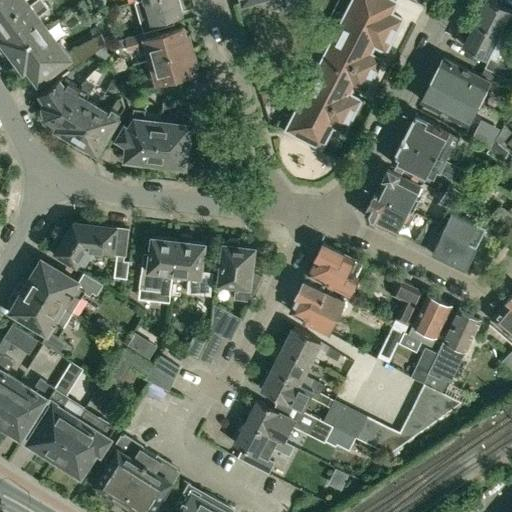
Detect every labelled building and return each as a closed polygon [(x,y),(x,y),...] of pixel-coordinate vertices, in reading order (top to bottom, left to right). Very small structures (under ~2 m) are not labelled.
[(13,16),(29,4),(27,1),(28,0),(0,0),(0,16),(9,10),(13,16)] [(0,35),(12,52),(46,27),(37,15),(49,7),(43,0),(34,0),(29,4),(13,16),(9,10),(0,16),(0,35)] [(173,15),(183,12),(179,0),(134,0),(143,31),(175,22),(173,15)] [(390,11),(396,0),(353,0),(288,127),(322,145),(333,123),(345,129),(360,98),(349,92),(354,82),(365,88),(381,58),(370,52),(375,42),(386,48),(402,17),(390,11)] [(486,0),(477,20),(498,31),(510,8),(493,0),(486,0)] [(486,55),(498,31),(477,20),(464,44),(486,55)] [(151,58),(193,46),(189,33),(186,34),(184,26),(145,37),(144,31),(125,36),(127,44),(128,48),(137,46),(138,48),(148,46),(151,58)] [(28,65),(38,79),(72,54),(60,38),(57,42),(46,27),(12,52),(24,68),(28,65)] [(92,34),(70,46),(81,60),(94,50),(104,42),(99,31),(92,34)] [(122,37),(115,39),(116,41),(124,45),(127,44),(125,36),(122,37)] [(109,54),(104,42),(94,50),(104,59),(109,54)] [(159,80),(196,70),(194,62),(197,61),(193,46),(151,58),(155,70),(145,73),(146,76),(137,79),(138,82),(135,83),(137,91),(160,84),(159,80)] [(495,58),(488,55),(483,64),(498,71),(493,80),(508,88),(511,79),(511,61),(497,54),(495,58)] [(434,78),(479,101),(490,79),(445,56),(434,78)] [(96,69),(88,78),(96,83),(102,72),(96,69)] [(60,124),(82,87),(62,76),(38,94),(39,97),(40,100),(42,106),(44,111),(46,114),(47,115),(48,117),(50,118),(60,124)] [(164,98),(190,91),(186,77),(166,82),(164,98)] [(87,98),(96,83),(88,78),(83,83),(84,84),(82,87),(60,124),(57,128),(77,140),(98,105),(87,98)] [(468,123),(479,101),(434,78),(422,100),(468,123)] [(121,85),(112,81),(108,90),(117,94),(121,85)] [(275,96),(282,94),(280,86),(273,88),(275,96)] [(156,161),(161,120),(144,118),(145,107),(141,91),(127,95),(128,97),(130,104),(130,106),(134,107),(134,108),(116,138),(127,144),(126,157),(156,161)] [(77,140),(97,151),(125,105),(122,95),(118,96),(110,111),(98,105),(77,140)] [(185,164),(190,124),(196,125),(198,104),(189,103),(188,111),(177,110),(176,122),(161,120),(156,161),(185,164)] [(451,143),(444,139),(448,130),(416,113),(403,138),(436,154),(444,157),(451,143)] [(511,128),(505,123),(496,138),(502,143),(511,131),(511,128)] [(444,157),(436,154),(403,138),(391,161),(424,178),(426,174),(431,177),(435,169),(437,171),(444,157)] [(500,157),(507,148),(494,139),(485,150),(500,157)] [(376,190),(408,207),(420,183),(388,167),(376,190)] [(459,193),(448,187),(439,203),(449,209),(459,193)] [(408,207),(376,190),(365,210),(368,218),(396,232),(402,220),(409,224),(415,211),(408,207)] [(441,234),(436,232),(426,247),(434,250),(433,251),(466,266),(485,226),(453,211),(441,234)] [(430,218),(415,241),(426,247),(436,232),(441,223),(430,218)] [(126,258),(129,227),(117,225),(75,220),(66,234),(60,231),(51,247),(77,262),(87,245),(98,246),(97,251),(118,253),(115,275),(128,277),(130,259),(126,258)] [(203,269),(206,241),(193,239),(193,235),(181,234),(181,238),(178,238),(174,276),(190,278),(188,291),(212,293),(214,270),(203,269)] [(174,276),(178,238),(152,235),(150,253),(145,252),(140,297),(171,300),(174,276)] [(235,298),(250,299),(262,275),(251,270),(254,247),(241,245),(239,239),(229,237),(227,243),(225,243),(220,281),(240,283),(239,291),(236,290),(235,298)] [(349,292),(364,261),(324,241),(316,257),(317,257),(309,272),(349,292)] [(28,283),(73,311),(85,291),(91,295),(93,291),(98,293),(104,283),(85,271),(79,281),(43,258),(28,283)] [(298,295),(290,310),(330,330),(346,299),(305,279),(297,294),(298,295)] [(425,290),(403,279),(395,296),(404,300),(396,317),(408,323),(425,290)] [(61,330),(73,311),(28,283),(12,309),(49,331),(43,341),(62,352),(69,341),(65,338),(67,334),(61,330)] [(432,344),(452,303),(428,291),(408,332),(432,344)] [(511,335),(511,293),(507,299),(508,299),(491,318),(511,335)] [(241,317),(233,313),(214,305),(212,329),(224,335),(231,338),(241,317)] [(466,348),(481,317),(459,306),(444,337),(445,338),(438,354),(436,356),(425,381),(454,397),(460,384),(442,375),(453,352),(462,356),(466,348)] [(394,319),(377,357),(390,364),(407,326),(394,319)] [(32,334),(14,323),(13,323),(6,335),(4,337),(11,342),(12,342),(23,349),(32,334)] [(284,346),(311,360),(321,339),(294,325),(284,346)] [(211,363),(224,335),(212,329),(198,356),(211,363)] [(136,331),(128,343),(149,357),(157,345),(136,331)] [(4,338),(0,343),(0,350),(4,353),(5,353),(12,342),(11,342),(4,337),(4,338)] [(146,375),(154,364),(124,344),(117,356),(129,364),(146,375)] [(340,352),(329,345),(325,353),(337,359),(340,352)] [(300,380),(311,360),(284,346),(273,367),(300,380)] [(425,381),(436,356),(438,354),(423,347),(410,373),(425,381)] [(511,371),(511,350),(501,360),(511,371)] [(6,371),(13,360),(0,352),(0,411),(20,380),(6,371)] [(174,377),(180,366),(160,354),(154,364),(174,377)] [(117,356),(109,369),(121,377),(129,364),(117,356)] [(168,389),(174,377),(154,364),(146,375),(145,377),(168,389)] [(263,386),(262,388),(302,408),(313,387),(309,385),(300,380),(273,367),(268,376),(265,374),(260,384),(263,386)] [(48,398),(55,387),(40,377),(36,383),(39,385),(36,391),(20,380),(0,411),(0,419),(21,433),(45,396),(48,398)] [(325,383),(313,377),(309,385),(313,387),(321,391),(325,383)] [(167,389),(150,380),(144,391),(161,400),(167,389)] [(425,382),(419,394),(449,410),(461,401),(425,382)] [(85,406),(55,387),(48,398),(54,402),(30,439),(55,455),(85,406)] [(419,394),(413,406),(436,419),(449,410),(419,394)] [(335,425),(346,404),(335,398),(324,419),(335,425)] [(247,420),(269,431),(284,439),(293,422),(325,438),(329,431),(340,436),(343,429),(285,400),(280,410),(258,399),(257,400),(253,400),(249,408),(251,411),(247,420)] [(345,430),(356,409),(346,404),(335,425),(345,430)] [(76,474),(81,471),(97,446),(101,449),(115,426),(85,406),(55,455),(69,464),(68,469),(71,473),(76,474)] [(413,406),(406,419),(423,428),(436,419),(413,406)] [(357,436),(367,414),(356,409),(345,430),(357,436)] [(368,442),(378,420),(367,414),(357,436),(368,442)] [(406,419),(400,431),(390,452),(423,428),(406,419)] [(284,439),(269,431),(247,420),(235,442),(243,446),(238,456),(269,472),(275,459),(268,456),(274,444),(290,453),(294,444),(284,439)] [(379,447),(389,426),(378,420),(368,442),(379,447)] [(390,452),(400,431),(389,426),(379,447),(389,453),(390,452)] [(152,452),(136,442),(137,441),(122,432),(105,459),(109,461),(96,481),(98,482),(96,489),(106,495),(111,490),(123,498),(152,452)] [(149,511),(161,494),(165,497),(174,482),(180,470),(152,452),(123,498),(134,505),(131,511),(132,511),(149,511)] [(211,511),(219,499),(204,490),(201,496),(192,490),(190,493),(184,490),(176,504),(182,508),(179,511),(211,511)] [(231,511),(234,507),(219,499),(211,511),(231,511)]
